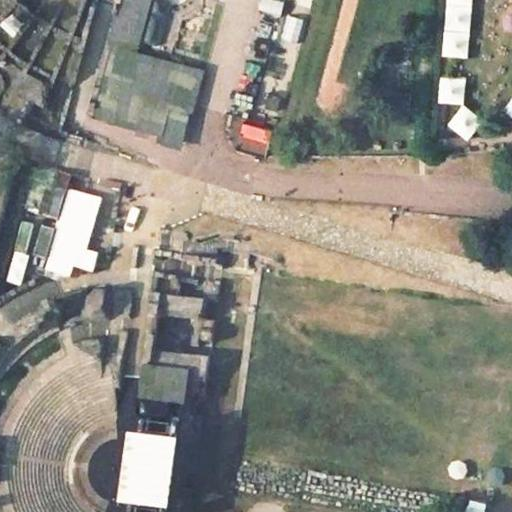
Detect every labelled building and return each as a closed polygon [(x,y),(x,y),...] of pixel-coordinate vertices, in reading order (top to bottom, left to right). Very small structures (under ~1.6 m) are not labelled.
[(0,511),(0,414),(4,404),(19,384),(35,367),(55,353),(74,345),(73,336),(71,329),(49,338),(26,354),(8,371),(0,381),(0,511)] [(81,370),(99,364),(99,360),(80,366),(64,375),(48,386),(36,400),(24,416),(17,434),(12,453),(11,459),(11,476),(13,492),(17,508),(19,511),(23,511),(21,507),(17,491),(14,476),(15,460),(15,454),(20,435),(28,418),(38,402),(50,389),(65,378),(81,370)] [(82,373),(100,368),(99,364),(81,370),(65,378),(50,389),(38,402),(28,418),(20,435),(15,454),(15,460),(14,476),(17,491),(21,507),(23,511),(27,511),(24,506),(20,491),(18,475),(18,460),(19,454),(23,436),(31,420),(41,405),(53,392),(67,381),(82,373)] [(31,511),(28,505),(24,490),(22,476),(22,461),(23,455),(27,437),(34,421),(44,407),(55,395),(69,384),(83,377),(100,372),(100,368),(82,373),(67,381),(53,392),(41,405),(31,420),(23,436),(19,454),(18,460),(18,475),(20,491),(24,506),(27,511),(31,511)] [(35,511),(31,504),(27,490),(25,475),(25,461),(26,455),(30,439),(37,423),(46,410),(57,398),(71,388),(84,381),(101,375),(100,372),(83,377),(69,384),(55,395),(44,407),(34,421),(27,437),(23,455),(22,461),(22,476),(24,490),(28,505),(31,511),(35,511)] [(86,384),(101,379),(101,375),(84,381),(71,388),(57,398),(46,410),(37,423),(30,439),(26,455),(25,461),(25,475),(27,490),(31,504),(35,511),(39,511),(35,503),(31,489),(29,476),(29,462),(30,456),(34,440),(40,425),(49,412),(60,401),(72,391),(86,384)] [(43,511),(38,502),(34,489),(33,475),(33,462),(33,456),(37,441),(43,427),(52,414),(62,403),(74,394),(87,388),(102,383),(115,381),(116,377),(101,379),(86,384),(72,391),(60,401),(49,412),(40,425),(34,440),(30,456),(29,462),(29,476),(31,489),(35,503),(39,511),(43,511)] [(47,511),(42,501),(38,488),(36,476),(36,463),(37,457),(41,442),(46,429),(54,417),(64,406),(76,398),(88,391),(102,387),(115,385),(115,381),(102,383),(87,388),(74,394),(62,403),(52,414),(43,427),(37,441),(33,456),(33,462),(33,475),(34,489),(38,502),(43,511),(47,511)] [(51,511),(45,500),(42,488),(40,475),(40,463),(41,457),(44,443),(49,431),(57,419),(66,409),(77,401),(89,395),(103,390),(115,389),(115,385),(102,387),(88,391),(76,398),(64,406),(54,417),(46,429),(41,442),(37,457),(36,463),(36,476),(38,488),(42,501),(47,511),(51,511)] [(55,511),(54,510),(49,499),(45,487),(43,475),(43,464),(44,458),(47,445),(52,433),(60,422),(69,412),(79,404),(90,398),(103,394),(115,393),(115,389),(103,390),(89,395),(77,401),(66,409),(57,419),(49,431),(44,443),(41,457),(40,463),(40,475),(42,488),(45,500),(51,511),(55,511)] [(59,511),(58,509),(52,498),(49,487),(47,475),(47,464),(48,458),(51,446),(56,435),(63,424),(71,415),(81,408),(92,402),(104,398),(115,396),(115,393),(103,394),(90,398),(79,404),(69,412),(60,422),(52,433),(47,445),(44,458),(43,464),(43,475),(45,487),(49,499),(54,510),(55,511),(59,511)] [(115,400),(115,396),(104,398),(92,402),(81,408),(71,415),(63,424),(56,435),(51,446),(48,458),(47,464),(47,475),(49,487),(52,498),(58,509),(59,511),(63,511),(61,507),(56,497),(52,486),(51,475),(51,465),(51,458),(54,447),(59,437),(65,427),(73,418),(83,411),(93,405),(104,402),(115,400)] [(115,404),(115,400),(104,402),(93,405),(83,411),(73,418),(65,427),(59,437),(54,447),(51,458),(51,465),(51,475),(52,486),(56,497),(61,507),(63,511),(68,511),(64,506),(59,496),(56,486),(54,475),(54,465),(55,459),(58,449),(62,439),(68,429),(76,421),(84,414),(94,409),(105,406),(115,404)] [(115,408),(115,404),(105,406),(94,409),(84,414),(76,421),(68,429),(62,439),(58,449),(55,459),(54,465),(54,475),(56,486),(59,496),(64,506),(68,511),(72,511),(67,504),(62,495),(59,485),(58,475),(58,466),(58,459),(61,450),(65,440),(71,432),(78,424),(86,418),(95,413),(105,409),(115,408)] [(115,411),(115,408),(105,409),(95,413),(86,418),(78,424),(71,432),(65,440),(61,450),(58,459),(58,466),(58,475),(59,485),(62,495),(67,504),(72,511),(78,511),(77,511),(71,503),(66,494),(63,485),(61,475),(61,466),(62,460),(64,451),(68,442),(74,434),(80,427),(88,421),(97,416),(106,413),(115,411)] [(115,415),(115,411),(106,413),(97,416),(88,421),(80,427),(74,434),(68,442),(64,451),(62,460),(61,466),(61,475),(63,485),(66,494),(71,503),(77,511),(78,511),(83,511),(80,508),(74,501),(69,493),(66,484),(65,475),(65,466),(66,460),(68,452),(71,444),(76,437),(83,430),(90,424),(98,420),(106,417),(115,415)]
